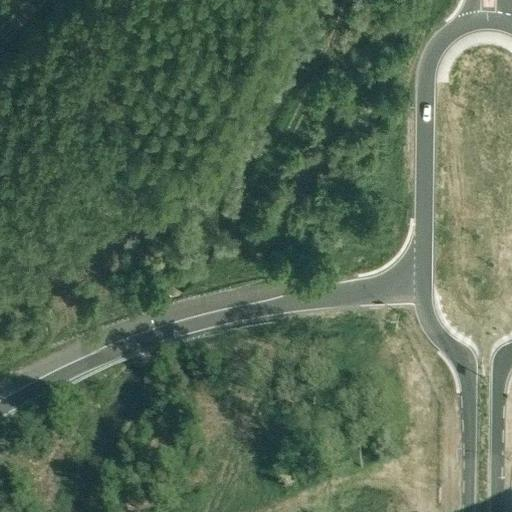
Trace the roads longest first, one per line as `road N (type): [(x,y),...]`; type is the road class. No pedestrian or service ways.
road 1 (motorway): [(423,293),(296,303),(200,322),(99,356),(0,406)]
road 2 (secondary): [(467,25),(441,42),(426,69),(423,293)]
road 3 (secondary): [(423,293),(431,330),(465,375),(466,511)]
road 4 (secondary): [(494,511),(497,382),(511,352)]
